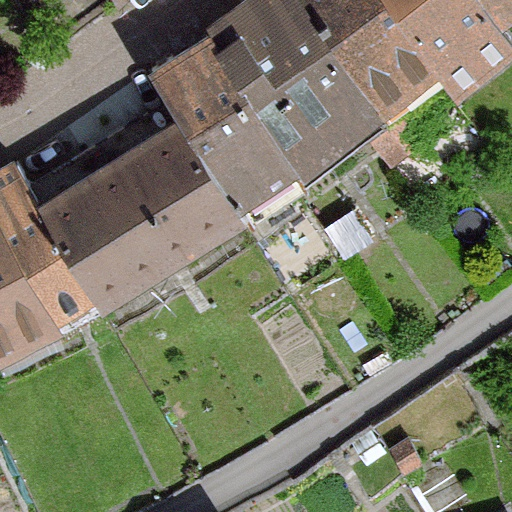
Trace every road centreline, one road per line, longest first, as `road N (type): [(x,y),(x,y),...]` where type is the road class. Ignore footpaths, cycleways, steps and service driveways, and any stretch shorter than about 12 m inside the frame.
road 1 (residential): [(511,298),(352,408),(176,511)]
road 2 (residential): [(161,0),(0,122)]
